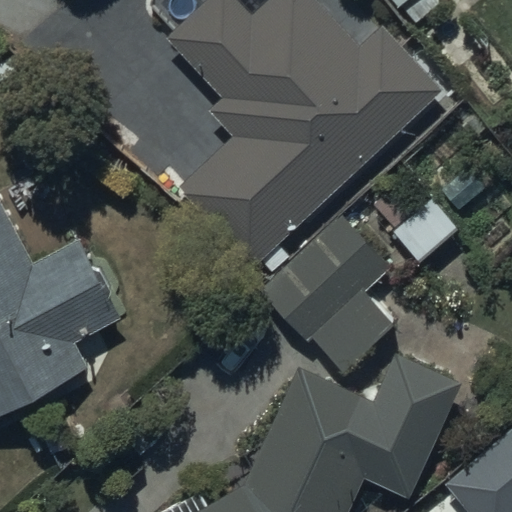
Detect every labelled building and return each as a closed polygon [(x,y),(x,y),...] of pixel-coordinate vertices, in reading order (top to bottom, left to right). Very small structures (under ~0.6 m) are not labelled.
[(254,256),(442,76),(383,14),(362,34),(329,0),(256,0),(253,4),(249,0),(196,0),(169,26),(225,84),(211,97),(236,123),(179,177),(254,256)] [(420,250),(455,216),(409,164),(372,199),(420,250)] [(0,401),(87,356),(75,332),(123,307),(83,229),(75,233),(41,168),(0,189),(0,401)] [(343,211),(340,207),(262,281),(310,330),(313,326),(345,359),(393,313),(364,283),(391,256),(388,253),(394,247),(351,204),(343,211)] [(250,471),(172,511),(342,511),(363,464),(408,484),(458,369),(395,342),(375,388),(300,356),(250,471)] [(511,511),(511,413),(442,476),(474,511),(511,511)]
